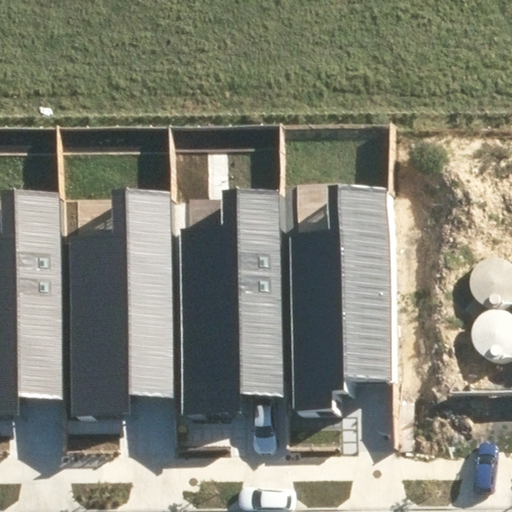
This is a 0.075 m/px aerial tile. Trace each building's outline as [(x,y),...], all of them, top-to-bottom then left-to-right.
[(345,398),(352,398),(352,386),(389,385),(385,187),(334,188),(335,235),(292,235),(295,416),(346,415),(345,398)] [(69,413),(131,413),(130,395),(172,395),(171,189),(114,189),(114,233),(69,233),(69,413)] [(177,413),(238,413),(238,395),(279,395),(279,189),(222,189),(222,234),(176,234),(177,413)] [(0,414),(19,414),(19,396),(61,396),(60,190),(3,190),(3,235),(0,234),(0,414)] [(511,262),(508,259),(499,256),(491,256),(482,259),(475,265),(471,272),(469,281),(470,289),(475,297),(481,303),(488,306),(496,307),(504,305),(511,301),(511,300),(511,262)] [(511,313),(509,311),(501,308),(492,308),(483,311),(477,317),(472,324),(470,333),(472,342),(476,349),(482,355),(489,358),(497,359),(505,358),(511,353),(511,313)]
